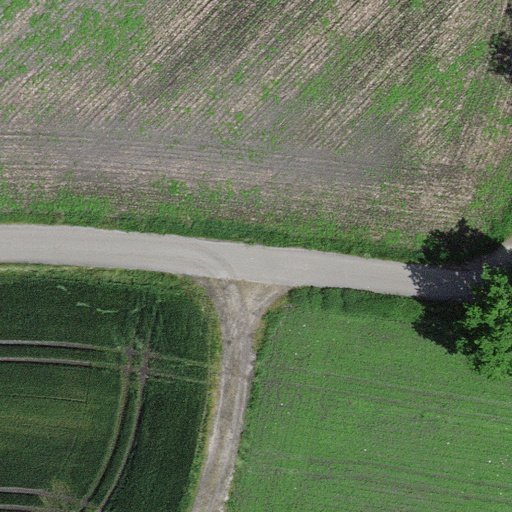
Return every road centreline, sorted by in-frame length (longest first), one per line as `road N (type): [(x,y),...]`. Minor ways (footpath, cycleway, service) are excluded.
road 1 (unclassified): [(511,294),(0,245)]
road 2 (track): [(247,263),(227,428),(205,511)]
